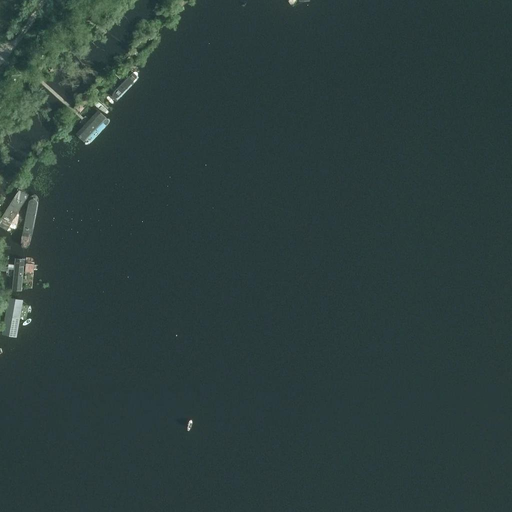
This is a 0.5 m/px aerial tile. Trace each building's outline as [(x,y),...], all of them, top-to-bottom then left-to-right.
[(210,0),(175,28),(182,37),(229,0),(228,0),(210,0)] [(243,0),(242,6),(253,9),(255,0),(243,0)] [(146,71),(170,47),(163,41),(140,64),(146,71)] [(117,100),(140,77),(133,70),(110,93),(117,100)] [(82,140),(106,116),(99,110),(75,133),(82,140)] [(18,185),(0,215),(0,227),(5,231),(29,192),(18,185)] [(26,274),(21,305),(34,307),(39,276),(26,274)]
